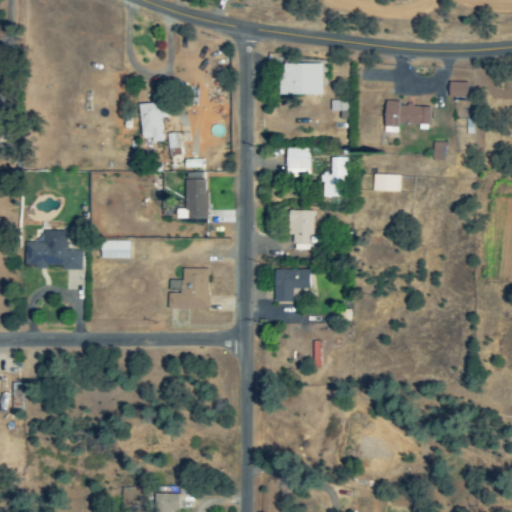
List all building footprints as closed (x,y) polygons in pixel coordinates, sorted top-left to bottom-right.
[(320,65),(281,64),(280,95),(292,96),(292,95),(320,95),(320,65)] [(447,98),(466,98),(466,83),(448,83),(447,98)] [(428,107),(397,105),(398,102),(384,101),(383,125),(427,127),(428,107)] [(159,119),(165,119),(163,102),(137,105),(141,139),(150,138),(151,143),(161,142),(159,119)] [(178,134),(166,134),(166,149),(178,148),(178,134)] [(443,143),(431,143),(430,160),(443,161),(443,143)] [(309,149),(285,150),(286,177),(309,177),(309,149)] [(346,158),(329,158),(330,176),(322,176),(322,198),(342,198),(342,177),(347,177),(346,158)] [(397,193),(398,176),(371,175),(371,192),(397,193)] [(312,212),(290,211),(290,236),(292,236),(292,245),(310,245),(310,230),(317,231),(318,219),(312,219),(312,212)] [(81,271),(81,252),(64,252),(64,232),(34,233),(34,243),(24,243),(24,266),(34,266),(34,269),(45,269),(45,266),(61,265),(61,271),(81,271)] [(128,242),(100,242),(100,260),(128,260),(128,242)] [(207,310),(207,270),(181,269),(181,288),(167,288),(167,310),(207,310)] [(274,302),(293,303),(293,290),(308,290),(309,271),(274,270),(274,302)] [(152,511),(170,511),(177,511),(177,494),(156,495),(156,511),(152,511)]
